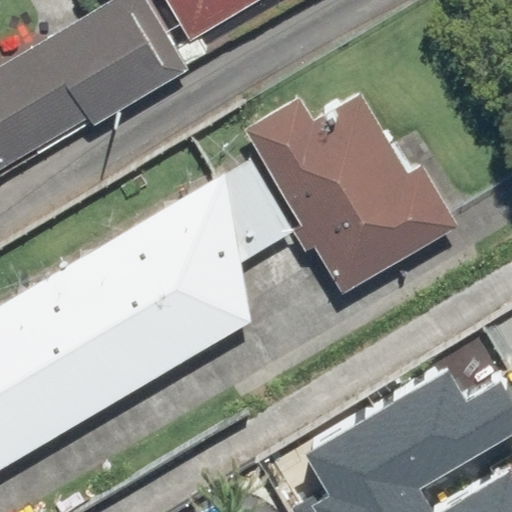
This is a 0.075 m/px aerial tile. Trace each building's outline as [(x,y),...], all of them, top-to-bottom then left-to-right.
[(0,164),(190,60),(156,0),(104,0),(0,57),(0,164)] [(182,0),(200,28),(247,0),(182,0)] [(412,157),(367,78),(318,106),(304,81),(252,109),(341,274),(366,261),(367,262),(397,245),(397,246),(459,214),(426,150),(412,157)] [(0,298),(0,459),(255,309),(231,160),(0,298)] [(511,511),(511,465),(435,511),(433,511),(422,493),(511,438),(511,401),(501,384),(466,405),(448,374),(307,459),(325,488),(293,507),(296,511),(511,511)]
